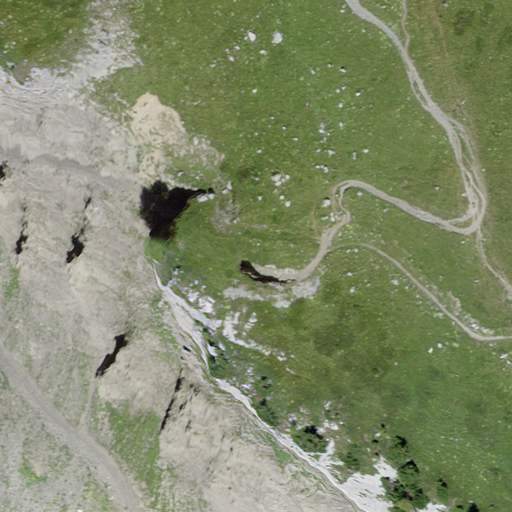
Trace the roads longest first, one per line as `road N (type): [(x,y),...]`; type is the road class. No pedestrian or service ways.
road 1 (track): [(0,134),(145,202),(243,269)]
road 2 (track): [(133,511),(94,451),(44,414),(0,351)]
